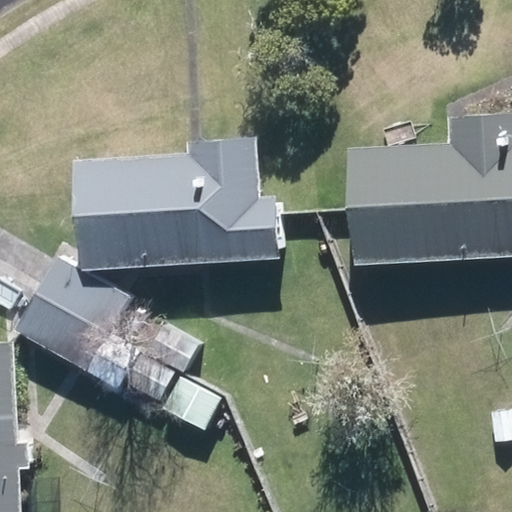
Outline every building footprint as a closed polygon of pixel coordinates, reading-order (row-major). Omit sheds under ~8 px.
[(511,104),(460,105),(461,129),(364,133),(370,250),(511,244),(511,104)] [(272,184),(269,125),(201,129),(202,141),(90,147),(96,259),(291,249),(288,183),(272,184)] [(66,245),(45,283),(119,325),(140,288),(66,245)] [(119,325),(45,283),(23,323),(97,366),(119,325)] [(206,338),(171,318),(155,347),(190,366),(206,338)] [(27,435),(22,333),(0,333),(0,511),(31,511),(29,459),(39,458),(37,435),(27,435)] [(166,393),(182,366),(147,346),(131,375),(166,393)]
